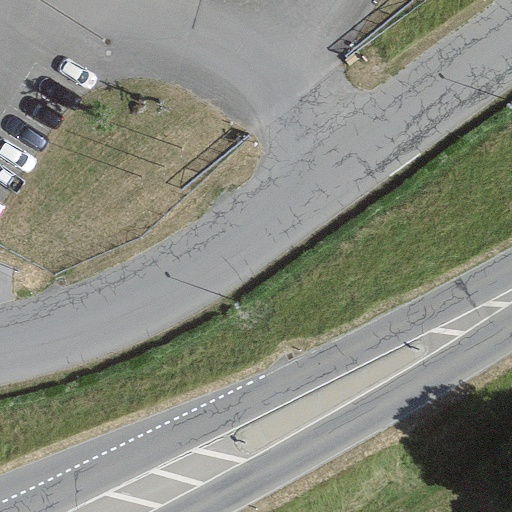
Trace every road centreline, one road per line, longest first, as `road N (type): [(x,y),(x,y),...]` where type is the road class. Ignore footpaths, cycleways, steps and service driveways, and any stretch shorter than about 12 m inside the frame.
road 1 (residential): [(0,349),(95,323),(194,276),(511,44)]
road 2 (secondary): [(511,294),(96,511)]
